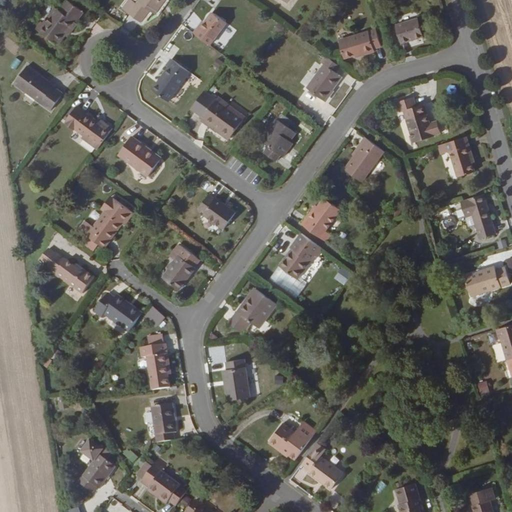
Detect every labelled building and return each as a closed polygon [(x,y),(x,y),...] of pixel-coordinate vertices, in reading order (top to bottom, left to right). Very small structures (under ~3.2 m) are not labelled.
[(136,0),(132,6),(131,8),(124,3),(118,12),(137,26),(146,14),(151,17),(163,0),(136,0)] [(54,48),(62,38),(64,34),(69,37),(74,30),(73,29),(81,18),(65,7),(58,18),(55,16),(43,32),(40,29),(36,35),(54,48)] [(197,29),(192,36),(203,45),(208,38),(214,43),(225,26),(210,15),(200,31),(197,29)] [(422,39),(416,21),(394,28),(399,46),(422,39)] [(380,49),(375,32),(338,43),(343,60),(354,57),(354,55),(357,54),(359,58),(373,54),(373,51),(380,49)] [(338,69),(324,59),(319,65),(322,68),(305,91),(323,104),(340,80),(334,75),(338,69)] [(168,105),(189,76),(170,62),(166,69),(167,70),(151,92),(168,105)] [(32,76),(33,74),(26,69),(12,87),(48,113),(60,97),(52,90),(53,88),(36,77),(35,78),(32,76)] [(203,94),(191,111),(202,120),(200,122),(209,129),(211,126),(230,139),(242,121),(226,110),(227,108),(216,100),(215,102),(203,94)] [(428,127),(423,107),(415,110),(412,100),(395,105),(399,114),(403,113),(413,145),(432,139),(432,138),(439,135),(436,124),(428,127)] [(243,120),(227,108),(226,110),(242,121),(243,120)] [(74,133),(97,150),(111,132),(103,127),(102,129),(95,124),(84,117),(74,110),(64,124),(74,131),(74,133)] [(282,159),(288,151),(284,147),(288,142),(293,136),(276,123),(261,143),(268,149),(263,155),(276,164),(280,158),(282,159)] [(211,126),(209,129),(228,142),(230,139),(211,126)] [(383,154),(364,140),(359,147),(361,149),(354,159),(344,172),(361,184),(383,154)] [(142,153),(143,151),(128,141),(117,157),(145,178),(156,164),(142,153)] [(464,141),(432,150),(435,159),(444,156),(448,170),(450,168),(454,181),(472,176),(468,164),(471,163),(464,141)] [(361,149),(359,147),(351,157),(354,159),(361,149)] [(157,162),(143,151),(142,153),(156,164),(157,162)] [(222,231),(234,215),(214,201),(213,202),(206,197),(197,211),(203,215),(202,217),(222,231)] [(102,212),(112,200),(109,198),(100,210),(102,212)] [(481,198),(461,204),(465,218),(472,216),(479,241),(493,237),(481,198)] [(311,211),(300,226),(324,243),(329,236),(325,232),(340,211),(324,199),(314,213),(311,211)] [(129,212),(112,200),(102,212),(103,213),(120,225),(129,212)] [(131,214),(129,212),(120,225),(122,227),(131,214)] [(120,225),(103,213),(91,230),(82,223),(77,231),(99,248),(108,236),(111,238),(120,225)] [(322,250),(300,234),(290,250),(292,251),(287,259),(286,259),(279,268),(296,280),(314,256),(317,258),(322,250)] [(108,236),(99,248),(102,250),(111,238),(108,236)] [(506,238),(492,242),(496,260),(510,257),(506,238)] [(192,269),(197,261),(178,247),(173,254),(178,257),(162,280),(177,292),(193,270),(192,269)] [(81,296),(93,281),(78,271),(77,273),(54,256),(44,269),(81,296)] [(296,280),(279,268),(269,281),(296,299),(305,287),(296,280)] [(470,298),(510,286),(505,270),(496,272),(495,268),(464,278),(470,298)] [(345,284),(351,275),(343,269),(336,277),(345,284)] [(249,306),(259,292),(254,289),(244,302),(249,306)] [(276,305),(259,292),(249,306),(244,302),(228,325),(242,334),(250,323),(258,329),(276,305)] [(103,316),(127,334),(140,316),(115,299),(113,302),(106,296),(93,314),(100,319),(103,316)] [(151,306),(143,315),(156,327),(164,318),(151,306)] [(511,325),(495,330),(498,341),(500,340),(506,363),(508,362),(511,375),(511,325)] [(145,359),(150,392),(164,390),(162,378),(166,377),(162,356),(166,356),(165,346),(161,346),(160,337),(146,340),(148,348),(139,350),(140,360),(145,359)] [(225,373),(223,374),(225,387),(223,387),(226,404),(248,400),(242,363),(224,365),(225,373)] [(478,393),(487,393),(487,381),(478,381),(478,393)] [(150,412),(155,447),(174,445),(173,437),(175,436),(171,408),(150,412)] [(288,456),(295,461),(316,433),(302,423),(294,434),(282,426),(270,442),(288,456)] [(287,458),(288,456),(270,442),(268,445),(287,458)] [(97,492),(112,471),(96,459),(99,454),(86,444),(77,456),(91,466),(76,487),(90,497),(94,491),(97,492)] [(325,451),(317,445),(301,465),(309,471),(308,473),(332,490),(343,474),(320,457),(325,451)] [(125,448),(121,456),(132,463),(137,455),(125,448)] [(167,506),(175,511),(185,497),(178,492),(179,490),(160,477),(163,472),(155,466),(152,471),(141,484),(140,486),(148,492),(159,500),(157,503),(166,508),(167,506)] [(141,484),(152,471),(147,467),(137,481),(141,484)] [(396,503),(399,511),(422,511),(414,486),(395,492),(399,502),(396,503)] [(491,511),(488,501),(494,498),(491,489),(470,495),(473,506),(471,506),(473,511),(491,511)] [(146,495),(157,503),(159,500),(148,492),(146,495)]
